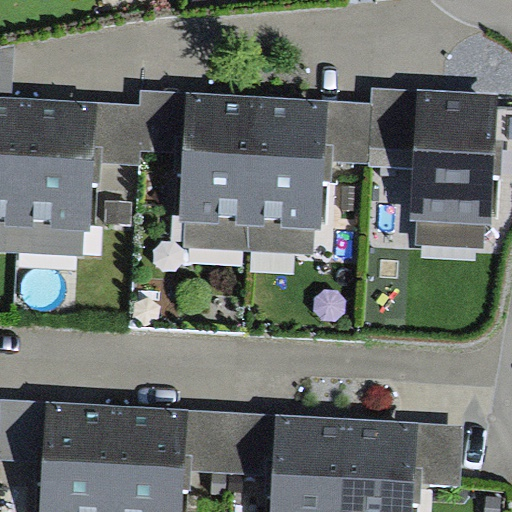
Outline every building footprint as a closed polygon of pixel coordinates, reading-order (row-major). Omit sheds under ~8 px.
[(0,251),(18,252),(23,103),(7,102),(9,54),(0,55),(0,251)] [(486,222),(492,101),(369,95),(368,109),(366,148),(415,151),(411,219),(486,222)] [(247,253),(255,103),(145,96),(142,155),(189,158),(184,250),(247,253)] [(255,103),(247,253),(308,256),(313,164),(365,167),(366,148),(368,109),(255,103)] [(136,108),(23,104),(18,252),(85,254),(88,163),(134,165),(136,108)] [(107,511),(111,411),(8,408),(6,461),(49,463),(46,511),(107,511)] [(111,411),(107,511),(165,511),(167,474),(225,476),(228,416),(111,411)] [(336,511),(340,421),(228,416),(225,476),(277,478),(275,511),(336,511)] [(340,421),(336,511),(394,511),(396,484),(454,486),(456,425),(340,421)]
